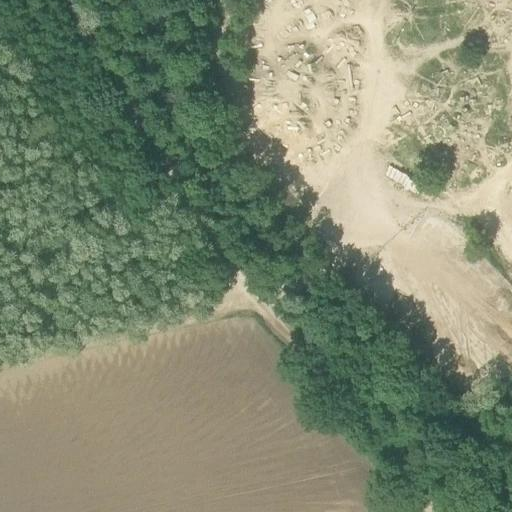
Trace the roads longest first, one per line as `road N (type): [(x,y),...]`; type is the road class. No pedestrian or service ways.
road 1 (track): [(249,293),(70,0)]
road 2 (track): [(432,511),(359,410),(249,293)]
road 3 (track): [(249,293),(208,320),(0,364)]
